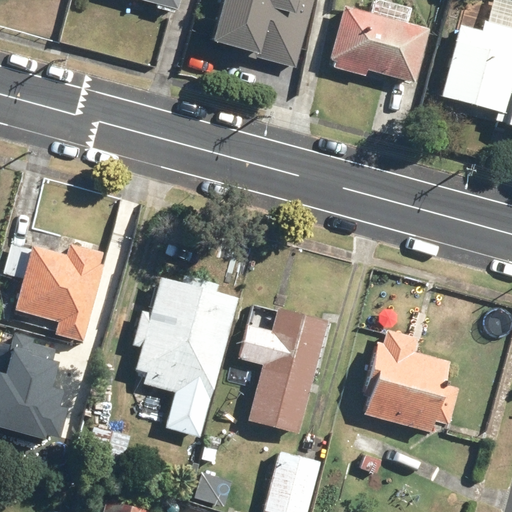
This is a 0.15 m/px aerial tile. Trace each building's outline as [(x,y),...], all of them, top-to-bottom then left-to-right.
[(180,0),(147,0),(178,8),(180,0)] [(225,0),(215,40),(234,45),(232,51),(297,69),(315,0),(225,0)] [(376,0),(372,14),(345,6),(328,66),(367,77),(368,71),(414,84),(430,29),(408,23),(412,8),(382,0),(376,0)] [(461,25),(444,87),(439,106),(511,125),(511,27),(485,20),(482,30),(461,25)] [(67,253),(32,243),(14,308),(56,319),(53,331),(82,339),(104,263),(100,262),(103,250),(71,241),(67,253)] [(199,436),(237,295),(216,289),(218,282),(183,273),(181,280),(159,274),(150,309),(141,307),(132,344),(139,346),(134,366),(144,369),(141,382),(173,391),(164,426),(199,436)] [(245,417),(298,430),(326,319),(277,306),(271,327),(247,320),(237,357),(260,363),(245,417)] [(457,385),(445,382),(449,359),(413,349),(417,336),(386,327),(382,341),(378,339),(362,394),(368,395),(363,411),(429,429),(433,419),(448,422),(457,385)] [(130,435),(86,425),(78,461),(122,471),(130,435)] [(306,511),(318,459),(276,450),(261,511),(306,511)] [(232,478),(181,467),(175,493),(226,504),(232,478)] [(157,511),(108,497),(102,511),(157,511)]
